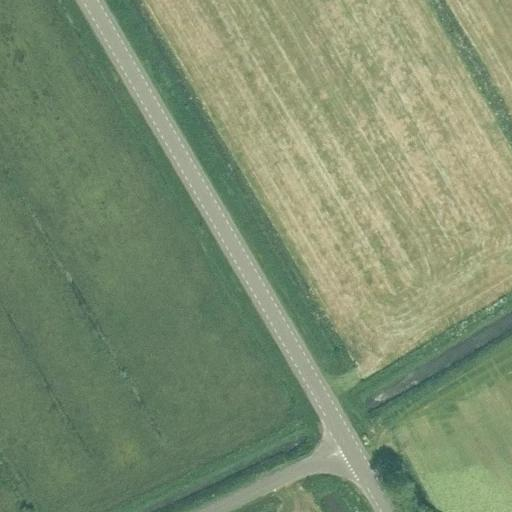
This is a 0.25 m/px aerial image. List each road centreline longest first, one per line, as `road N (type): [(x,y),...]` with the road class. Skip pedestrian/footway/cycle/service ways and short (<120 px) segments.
road 1 (tertiary): [(348,445),(85,0)]
road 2 (unclassified): [(209,511),(348,445)]
